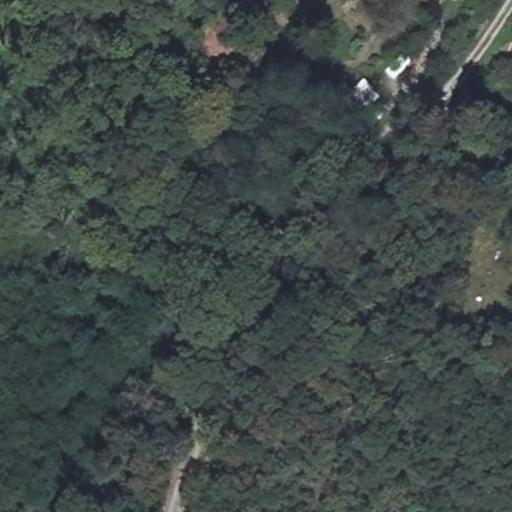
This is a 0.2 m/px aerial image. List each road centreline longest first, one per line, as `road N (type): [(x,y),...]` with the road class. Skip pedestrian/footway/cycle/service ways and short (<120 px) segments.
road 1 (unclassified): [(176,511),(208,394),(371,155),(238,0)]
road 2 (track): [(371,155),(460,91),(504,0)]
